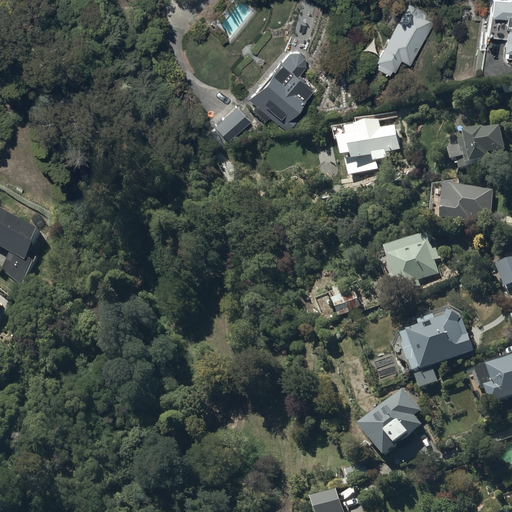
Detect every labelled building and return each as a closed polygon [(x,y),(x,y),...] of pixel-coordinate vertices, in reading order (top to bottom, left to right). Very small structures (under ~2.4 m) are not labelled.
[(436,16),(408,0),(407,3),(402,0),(394,13),(392,11),(384,24),(391,29),(376,55),(379,57),(377,62),(390,69),(392,65),(395,67),(401,57),(409,62),(436,16)] [(511,0),(489,0),(487,12),(491,13),(488,33),(506,36),(504,47),(511,48),(511,0)] [(265,117),(269,113),(287,130),(300,115),(294,110),(315,86),(303,75),(304,73),(301,71),(306,65),(305,55),(299,49),(289,49),(283,58),(281,56),(246,93),(256,102),(252,106),(265,117)] [(250,120),(237,104),(215,122),(228,138),(250,120)] [(349,125),(335,127),(338,141),(341,140),(344,156),(347,155),(350,174),(373,170),(370,156),(374,155),(375,161),(386,159),(385,153),(402,150),(397,125),(384,127),(382,120),(349,126),(349,125)] [(487,127),(468,131),(469,138),(462,140),(463,144),(450,147),(454,166),(475,161),(475,162),(499,158),(498,154),(493,155),(493,154),(509,150),(503,125),(487,128),(487,127)] [(436,178),(432,215),(443,216),(443,217),(494,223),(498,188),(457,184),(457,181),(436,178)] [(0,245),(12,252),(3,269),(22,285),(35,261),(29,258),(38,241),(36,240),(42,229),(0,206),(0,245)] [(433,231),(386,246),(388,251),(379,254),(390,286),(398,284),(399,287),(440,273),(436,260),(441,258),(437,247),(434,248),(432,242),(436,241),(433,231)] [(347,293),(334,298),(341,316),(374,302),(368,289),(349,297),(347,293)] [(423,368),(423,369),(476,350),(464,318),(463,318),(463,316),(451,310),(448,316),(439,319),(437,314),(421,320),(423,324),(409,329),(410,331),(404,333),(407,342),(405,343),(410,361),(412,360),(415,370),(423,368)] [(487,388),(493,402),(511,395),(511,352),(489,360),(490,363),(477,367),(485,389),(487,388)] [(435,369),(418,375),(422,387),(439,381),(435,369)] [(404,389),(361,424),(387,456),(424,425),(416,415),(422,411),(404,389)] [(371,476),(366,462),(347,469),(349,477),(341,480),(343,485),(371,476)] [(345,511),(339,489),(315,496),(319,511),(345,511)]
